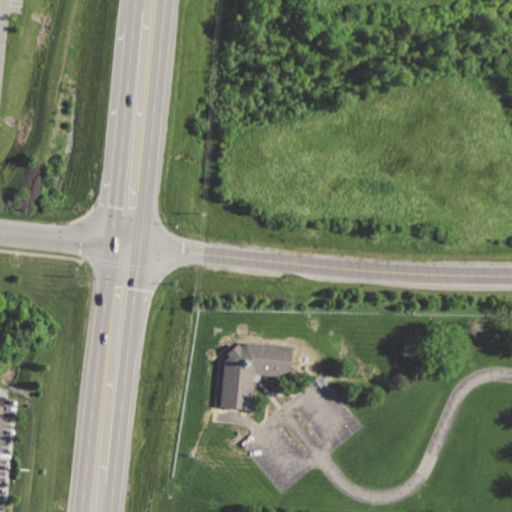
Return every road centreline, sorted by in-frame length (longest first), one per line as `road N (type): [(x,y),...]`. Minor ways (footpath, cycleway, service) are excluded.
road 1 (tertiary): [(511,275),(387,273),(125,248)]
road 2 (primary): [(125,248),(97,511)]
road 3 (primary): [(148,31),(125,248)]
road 4 (residential): [(125,248),(0,234)]
